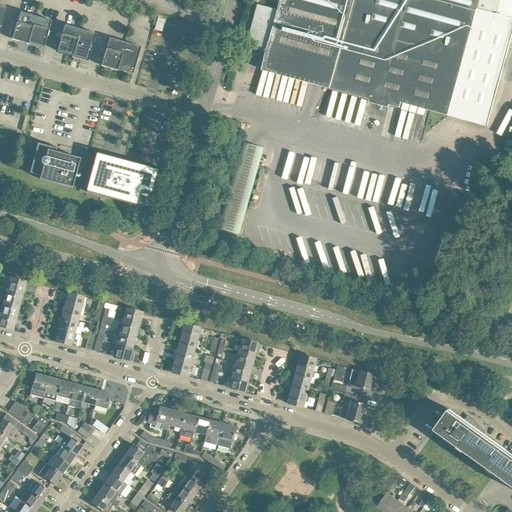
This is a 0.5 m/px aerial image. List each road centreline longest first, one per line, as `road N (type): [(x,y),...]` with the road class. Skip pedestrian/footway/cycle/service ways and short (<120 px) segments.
road 1 (tertiary): [(154,285),(511,384)]
road 2 (tertiary): [(511,364),(158,271)]
road 3 (unclassified): [(202,115),(0,55)]
road 4 (tertiary): [(158,271),(0,215)]
road 5 (tertiary): [(158,271),(202,115)]
road 6 (tertiary): [(0,243),(154,285)]
road 7 (residential): [(63,511),(153,380)]
road 8 (residential): [(511,429),(442,396),(430,399),(391,456)]
road 9 (residential): [(391,456),(363,439),(261,409)]
road 10 (residential): [(147,378),(30,347)]
